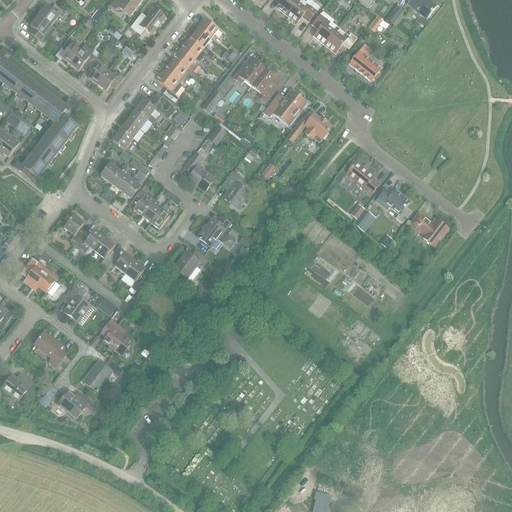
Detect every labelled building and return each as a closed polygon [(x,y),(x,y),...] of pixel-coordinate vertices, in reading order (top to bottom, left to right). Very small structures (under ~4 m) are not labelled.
[(143,1),(142,0),(141,0),(115,0),(110,7),(116,12),(118,9),(130,18),(143,1)] [(286,17),(299,0),(280,0),(282,1),(276,9),(286,17)] [(300,0),(299,0),(286,17),(296,25),(302,18),(308,23),(320,8),(309,0),(308,0),(305,4),(300,0)] [(371,0),(356,0),(369,9),(374,2),(371,0)] [(428,0),(410,0),(407,5),(426,21),(437,7),(428,0)] [(46,7),(38,17),(52,27),(59,17),(62,19),(66,14),(54,5),(51,10),(46,7)] [(393,25),(403,13),(396,8),(386,20),(393,25)] [(152,36),(165,19),(153,10),(144,21),(140,17),(131,29),(140,36),(145,31),(152,36)] [(324,46),(337,29),(331,24),(334,21),(323,12),(314,24),(320,28),(313,38),(324,46)] [(374,22),(369,28),(374,32),(383,20),(378,16),(374,22)] [(31,28),(32,28),(28,33),(43,44),(48,37),(51,37),(56,30),(52,27),(38,17),(31,28)] [(205,20),(197,29),(211,40),(219,31),(205,20)] [(204,50),(211,40),(197,29),(190,39),(204,50)] [(337,29),(324,46),(335,55),(342,46),(349,51),(357,40),(350,34),(348,37),(337,29)] [(70,65),(81,51),(76,47),(78,44),(70,38),(61,49),(66,53),(61,59),(70,65)] [(183,48),(181,49),(200,64),(201,62),(201,63),(206,56),(213,61),(216,57),(209,52),(208,53),(204,50),(190,39),(184,46),(184,45),(182,47),(183,48)] [(88,70),(97,58),(92,55),(94,53),(85,46),(81,51),(70,65),(79,72),(84,66),(88,70)] [(364,46),(359,52),(349,66),(371,83),(381,70),(367,58),(372,51),(364,46)] [(193,73),(198,66),(205,71),(207,68),(201,63),(201,62),(200,64),(181,49),(176,56),(174,58),(175,58),(173,60),(192,74),(193,73)] [(234,50),(230,55),(236,60),(240,55),(234,50)] [(0,81),(5,85),(15,72),(2,61),(7,55),(3,51),(0,54),(0,81)] [(232,64),(236,60),(230,55),(227,60),(232,64)] [(98,86),(108,72),(102,67),(105,64),(97,58),(88,70),(93,73),(89,79),(98,86)] [(265,71),(255,63),(249,59),(233,79),(239,84),(242,80),(252,88),(265,71)] [(166,69),(165,71),(183,85),(184,84),(185,84),(190,77),(196,82),(199,78),(193,73),(192,74),(173,60),(168,67),(167,66),(166,68),(166,69)] [(179,99),(175,96),(182,87),(188,92),(191,89),(185,84),(184,84),(183,85),(165,71),(160,77),(159,77),(157,79),(158,79),(157,81),(167,90),(163,95),(175,104),(179,99)] [(275,78),(265,71),(252,88),(261,95),(258,99),(264,103),(280,83),(274,79),(275,78)] [(28,82),(15,72),(5,85),(18,95),(28,82)] [(108,72),(98,86),(107,92),(111,87),(116,90),(124,79),(115,72),(113,75),(108,72)] [(31,106),(42,92),(28,82),(18,95),(31,106)] [(288,127),(307,104),(291,91),(283,102),(277,97),(263,115),(269,120),(273,115),(288,127)] [(55,102),(42,92),(31,106),(45,116),(55,102)] [(202,109),(209,114),(222,97),(216,92),(202,109)] [(136,111),(148,120),(156,110),(143,101),(136,111)] [(45,116),(58,126),(65,117),(66,118),(75,106),(69,102),(64,109),(55,102),(45,116)] [(148,120),(136,111),(128,121),(141,131),(148,120)] [(314,116),(311,120),(305,115),(286,139),(292,144),(305,128),(309,130),(305,135),(312,141),(313,139),(319,144),(323,140),(324,141),(329,135),(327,134),(331,130),(326,126),(327,124),(321,119),(320,121),(314,116)] [(65,117),(58,126),(56,129),(70,139),(78,128),(66,118),(65,117)] [(13,122),(18,126),(21,122),(16,118),(13,122)] [(141,131),(128,121),(121,131),(133,141),(141,131)] [(208,140),(216,147),(226,134),(218,128),(208,140)] [(0,129),(0,149),(10,136),(1,129),(0,129)] [(46,142),(59,152),(70,139),(56,129),(46,142)] [(177,129),(171,137),(175,140),(181,132),(177,129)] [(133,141),(121,131),(113,141),(125,151),(133,141)] [(10,136),(0,149),(0,151),(9,158),(20,144),(10,136)] [(175,140),(171,137),(165,145),(169,148),(175,140)] [(46,142),(36,155),(49,166),(59,152),(46,142)] [(162,149),(155,157),(159,160),(166,152),(162,149)] [(258,154),(252,149),(248,154),(254,159),(258,154)] [(123,153),(120,157),(128,163),(131,159),(123,153)] [(206,193),(216,180),(198,166),(203,159),(196,154),(184,170),(191,175),(188,179),(206,193)] [(49,166),(36,155),(25,169),(18,163),(14,168),(31,180),(34,176),(39,179),(49,166)] [(159,160),(155,157),(149,165),(153,169),(159,160)] [(130,164),(138,171),(141,167),(133,160),(130,164)] [(370,196),(379,185),(373,180),(375,178),(368,172),(363,168),(363,169),(356,163),(346,176),(364,190),(364,191),(370,196)] [(101,177),(111,185),(121,172),(111,165),(101,177)] [(149,173),(141,167),(138,171),(146,177),(149,173)] [(111,185),(122,192),(131,180),(121,172),(111,185)] [(237,210),(250,194),(236,183),(239,179),(233,174),(225,185),(231,189),(223,199),(237,210)] [(131,180),(122,192),(132,200),(141,188),(131,180)] [(155,201),(142,190),(129,206),(134,210),(133,211),(142,218),(155,201)] [(385,190),(376,202),(387,211),(389,208),(399,215),(397,219),(403,224),(412,213),(405,208),(410,203),(395,191),(392,195),(385,190)] [(182,202),(172,195),(168,199),(178,207),(182,202)] [(151,224),(161,210),(157,207),(160,204),(155,201),(142,218),(151,224)] [(161,210),(151,224),(159,231),(170,217),(166,214),(169,209),(165,205),(161,210)] [(364,210),(358,206),(351,216),(356,220),(364,210)] [(364,234),(376,219),(365,211),(353,226),(364,234)] [(422,238),(434,248),(448,230),(435,220),(432,225),(418,214),(410,225),(424,236),(422,238)] [(75,246),(85,234),(80,231),(85,224),(74,216),(64,229),(74,237),(70,242),(75,246)] [(212,220),(198,238),(211,248),(217,240),(222,243),(230,249),(236,241),(228,236),(230,233),(228,232),(232,226),(220,217),(216,223),(212,220)] [(15,231),(9,238),(13,242),(19,234),(15,231)] [(75,246),(81,250),(86,254),(90,248),(95,252),(105,239),(94,231),(89,237),(85,234),(75,246)] [(387,236),(380,245),(386,249),(392,240),(387,236)] [(244,237),(240,243),(247,248),(252,243),(244,237)] [(13,242),(9,238),(3,247),(6,250),(13,242)] [(106,269),(115,257),(110,253),(115,247),(105,239),(95,252),(104,260),(101,265),(106,269)] [(204,267),(208,262),(196,252),(192,256),(187,253),(174,270),(187,280),(200,264),(204,267)] [(115,257),(106,269),(111,273),(115,267),(125,275),(135,262),(125,254),(120,260),(115,257)] [(56,282),(55,282),(35,267),(38,263),(33,260),(22,274),(27,279),(24,283),(32,289),(36,285),(47,293),(56,282)] [(135,262),(125,275),(135,283),(131,288),(136,292),(146,280),(141,276),(145,270),(135,262)] [(209,279),(217,285),(226,275),(218,268),(209,279)] [(78,324),(90,308),(75,298),(80,292),(74,287),(65,299),(71,303),(64,313),(78,324)] [(0,322),(5,326),(14,315),(1,305),(0,306),(0,322)] [(122,357),(133,342),(114,328),(117,325),(111,320),(101,334),(106,338),(103,343),(122,357)] [(56,368),(65,356),(59,351),(61,347),(44,334),(35,347),(52,360),(49,363),(56,368)] [(118,378),(124,371),(109,360),(104,367),(99,363),(83,383),(97,393),(112,373),(118,378)] [(181,368),(176,373),(182,378),(186,372),(181,368)] [(18,403),(32,384),(23,378),(19,382),(12,376),(1,390),(18,403)] [(57,406),(76,421),(86,408),(92,413),(96,407),(81,396),(77,400),(68,393),(57,406)] [(104,409),(97,418),(103,423),(110,414),(104,409)] [(335,487),(319,483),(317,491),(332,496),(335,487)] [(329,503),(330,496),(315,493),(314,499),(316,500),(313,511),(325,511),(327,503),(329,503)]
